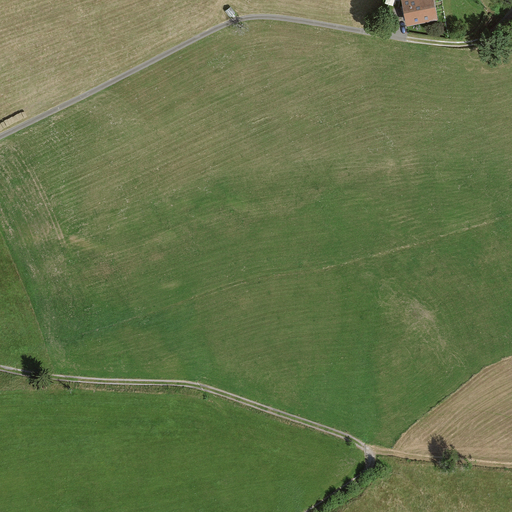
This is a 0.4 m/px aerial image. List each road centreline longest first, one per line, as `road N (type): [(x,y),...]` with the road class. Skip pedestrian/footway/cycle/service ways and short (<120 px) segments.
road 1 (track): [(0,139),(230,24),(269,17),(467,43),(511,13)]
road 2 (track): [(309,511),(366,475),(372,462),(362,445),(185,384),(0,369)]
